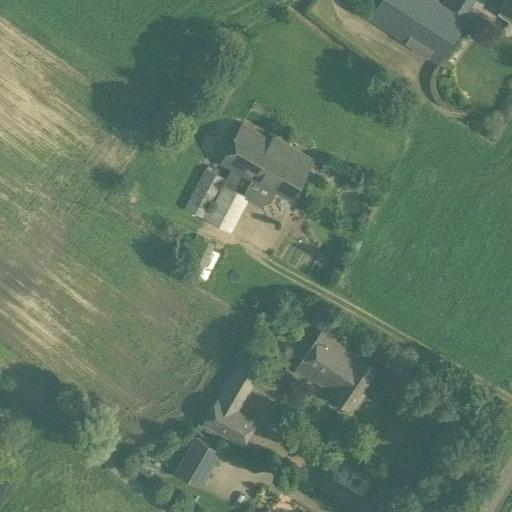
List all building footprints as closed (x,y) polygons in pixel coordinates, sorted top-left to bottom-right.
[(379,0),(368,18),(438,64),(467,20),(437,0),(379,0)] [(465,16),(475,0),(446,0),(445,3),(465,16)] [(511,0),(503,0),(501,5),(511,11),(511,0)] [(242,124),(221,162),(251,178),(252,175),(291,197),(312,158),(273,136),(270,140),(242,124)] [(231,231),(250,197),(225,183),(213,204),(211,202),(224,178),(206,168),(185,206),(231,231)] [(377,367),(357,353),(322,329),(295,367),(330,392),(329,393),(350,407),(377,367)] [(240,358),(202,423),(243,446),(258,421),(238,409),(261,370),(240,358)] [(174,471),(201,487),(222,450),(195,435),(174,471)] [(337,465),(330,479),(362,497),(369,483),(337,465)]
